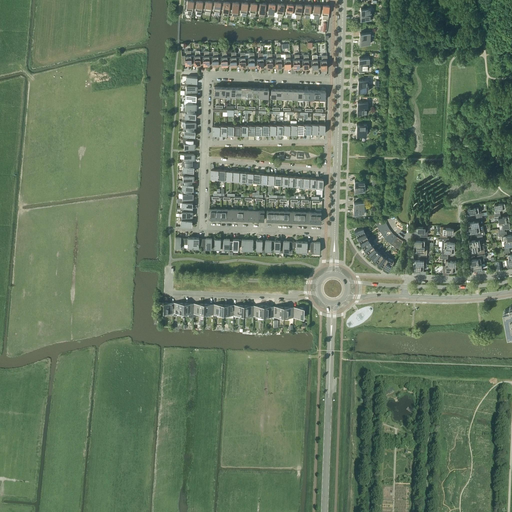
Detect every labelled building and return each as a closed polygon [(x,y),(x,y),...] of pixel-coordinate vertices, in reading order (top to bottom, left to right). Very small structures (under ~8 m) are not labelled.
[(192,9),(193,0),(190,0),(184,0),(183,8),(188,9),(187,14),(192,14),(193,9),(192,9)] [(201,9),(202,1),(196,0),(193,0),(192,9),(193,9),(197,9),(196,14),(201,15),(202,9),(201,9)] [(210,9),(211,1),(203,0),(202,0),(202,1),(201,9),(202,9),(206,10),(205,14),(210,15),(211,9),(210,9)] [(212,0),(211,1),(210,9),(211,9),(215,10),(214,15),(219,15),(220,10),(219,10),(220,1),(212,0)] [(221,1),(220,1),(219,10),(220,10),(224,10),(223,15),(228,16),(229,10),(228,10),(230,2),(221,1)] [(238,10),(239,2),(230,1),(230,2),(228,10),(229,10),(233,11),(232,15),(237,16),(238,10)] [(246,11),(248,2),(239,1),(239,2),(238,10),(242,11),(241,16),(246,16),(247,11),(246,11)] [(256,11),(257,3),(248,1),(248,2),(246,11),(247,11),(251,11),(250,16),(255,17),(256,11)] [(265,11),(266,3),(257,2),(257,3),(256,11),(260,12),(259,16),(264,17),(265,11)] [(274,12),(275,3),(266,2),(266,3),(265,11),(269,12),(268,17),(273,17),(274,12)] [(283,12),(284,4),(275,3),(274,12),(278,12),(277,17),(282,17),(282,18),(283,12)] [(292,12),(293,4),(284,3),(284,4),(283,12),(287,13),(286,17),(291,18),(292,12)] [(301,13),(302,4),(293,3),(293,4),(292,12),(296,13),(296,18),(300,18),(301,13)] [(302,4),(301,13),(305,13),(305,18),(309,19),(310,13),(311,5),(302,4)] [(319,13),(320,5),(311,4),(311,5),(310,13),(314,14),(314,18),(318,19),(319,13)] [(320,4),(320,5),(319,13),(323,14),(323,19),(327,19),(328,19),(329,14),(328,14),(329,5),(320,4)] [(182,64),(191,64),(191,55),(190,50),(186,50),(186,55),(181,55),(182,64)] [(195,55),(191,55),(191,64),(191,65),(200,64),(200,56),(200,50),(199,50),(195,50),(195,55)] [(204,55),(200,56),(200,64),(200,65),(209,64),(209,56),(209,50),(208,50),(204,51),(204,55)] [(213,56),(209,56),(209,64),(209,65),(218,65),(218,56),(218,51),(217,51),(213,51),(213,56)] [(222,56),(218,56),(218,65),(218,66),(227,65),(227,57),(227,51),(226,51),(222,51),(222,56)] [(231,56),(227,57),(227,65),(227,66),(236,65),(236,57),(236,51),(235,51),(231,52),(231,56)] [(236,66),(245,66),(245,57),(245,52),(244,52),(240,52),(240,57),(236,57),(236,65),(236,66)] [(249,57),(245,57),(245,66),(245,67),(254,66),(254,58),(254,52),(253,52),(249,52),(249,57)] [(258,57),(254,58),(254,66),(254,67),(263,66),(263,58),(263,53),(263,52),(262,52),(258,53),(258,57)] [(272,53),(263,53),(263,58),(263,66),(263,67),(272,67),(272,58),(272,53)] [(276,58),(272,58),(272,67),(272,68),(281,67),(281,59),(281,53),(276,53),(276,58)] [(285,58),(281,59),(281,67),(281,68),(290,67),(290,59),(290,53),(285,54),(285,58)] [(294,59),(290,59),(290,67),(291,68),(300,68),(299,59),(299,54),(294,54),(294,59)] [(304,59),(299,59),(300,68),(300,69),(309,68),(308,60),(308,54),(303,54),(304,59)] [(313,59),(308,60),(309,68),(309,69),(318,68),(317,60),(317,54),(312,55),(313,59)] [(322,60),(317,60),(318,68),(318,69),(327,69),(326,60),(327,60),(327,55),(326,55),(321,55),(322,60)] [(185,85),(186,85),(196,85),(196,82),(197,82),(197,76),(186,76),(186,81),(185,81),(185,85)] [(197,85),(196,85),(186,85),(186,90),(184,90),(184,94),(186,94),(196,94),(196,91),(197,85)] [(196,94),(186,94),(186,99),(184,99),(184,103),(186,103),(195,103),(195,100),(196,100),(196,94)] [(196,103),(195,103),(186,103),(185,108),(184,108),(184,112),(185,112),(195,112),(195,109),(196,109),(196,103)] [(185,112),(185,117),(183,117),(183,121),(185,121),(195,121),(195,118),(196,112),(195,112),(185,112)] [(183,130),(185,130),(194,130),(194,127),(195,127),(195,121),(185,121),(185,126),(183,126),(183,130)] [(195,130),(194,130),(185,130),(184,135),(183,135),(183,139),(194,140),(194,136),(195,136),(195,130)] [(194,143),(194,140),(183,139),(182,143),(184,143),(184,148),(194,149),(195,143),(194,143)] [(182,158),(182,162),(193,163),(193,159),(194,159),(194,154),(184,153),(184,158),(182,158)] [(183,166),(183,171),(193,171),(193,172),(194,172),(194,166),(193,166),(193,163),(182,162),(182,166),(183,166)] [(183,175),(183,180),(192,180),(192,181),(193,181),(193,175),(193,172),(193,171),(183,171),(181,171),(181,175),(183,175)] [(192,184),(192,181),(192,180),(183,180),(181,180),(181,184),(183,184),(182,189),(192,189),(192,190),(193,190),(193,184),(192,184)] [(192,198),(192,199),(193,199),(193,193),(192,193),(192,190),(192,189),(182,189),(181,189),(181,193),(182,193),(182,198),(192,198)] [(182,202),(182,207),(191,207),(191,208),(192,208),(192,202),(192,199),(192,198),(182,198),(180,198),(180,202),(182,202)] [(191,211),(191,208),(191,207),(182,207),(180,207),(180,211),(182,211),(181,216),(191,216),(191,217),(192,217),(192,211),(191,211)] [(191,220),(191,217),(191,216),(181,216),(180,216),(180,220),(181,220),(181,225),(192,226),(192,220),(191,220)] [(415,232),(416,232),(416,235),(421,235),(427,235),(428,226),(425,225),(425,226),(415,226),(415,232)] [(480,232),(480,225),(469,227),(470,232),(476,231),(477,235),(485,234),(484,231),(480,232)] [(447,233),(454,233),(454,227),(444,227),(444,226),(440,226),(440,237),(447,237),(447,233)] [(357,236),(365,232),(363,227),(354,229),(357,236)] [(367,238),(365,232),(357,236),(360,242),(367,238)] [(401,247),(404,239),(396,235),(395,236),(392,234),(389,241),(401,247)] [(469,240),(470,246),(484,244),(483,240),(482,234),(477,235),(478,239),(469,240)] [(425,245),(425,240),(425,238),(430,238),(430,236),(416,235),(415,240),(414,239),(414,245),(428,246),(428,245),(425,245)] [(184,249),(184,244),(184,237),(181,237),(175,236),(175,247),(180,247),(180,249),(184,249)] [(370,236),(367,238),(360,242),(363,248),(373,241),(370,236)] [(187,247),(193,248),(193,237),(188,237),(188,238),(184,237),(184,244),(187,244),(187,247)] [(199,237),(193,237),(193,248),(198,248),(199,244),(202,245),(202,238),(199,238),(199,237)] [(206,248),(211,248),(211,238),(212,238),(206,237),(206,238),(202,238),(202,245),(202,249),(206,250),(206,248)] [(442,246),(455,247),(455,241),(448,241),(448,238),(441,237),(440,241),(443,241),(442,246)] [(215,239),(211,238),(211,248),(211,250),(215,250),(215,248),(220,249),(220,239),(221,238),(215,238),(215,239)] [(224,239),(220,239),(220,249),(220,250),(224,250),(224,249),(229,249),(229,239),(230,238),(224,238),(224,239)] [(233,239),(229,239),(229,249),(229,250),(233,251),(233,249),(238,249),(238,246),(238,239),(233,238),(233,239)] [(242,240),(238,239),(238,246),(242,246),(241,249),(247,250),(247,239),(242,239),(242,240)] [(253,246),(256,246),(256,240),(253,240),(253,239),(247,239),(247,250),(253,250),(253,246)] [(265,252),(265,250),(265,240),(262,240),(262,239),(256,239),(256,240),(256,246),(256,250),(261,250),(261,252),(265,252)] [(274,252),(274,251),(274,241),(271,241),(271,240),(265,240),(265,250),(270,250),(270,252),(274,252)] [(283,252),(283,251),(283,241),(280,241),(280,240),(274,240),(274,241),(274,251),(279,251),(279,252),(283,252)] [(283,240),(283,241),(283,251),(288,251),(288,253),(292,253),(292,248),(293,241),(289,241),(289,240),(283,240)] [(296,242),(293,241),(292,248),(296,248),(296,251),(301,252),(302,241),(296,241),(296,242)] [(307,241),(302,241),(301,252),(307,252),(307,248),(310,248),(311,242),(307,242),(307,241)] [(319,252),(320,242),(314,241),(314,242),(311,242),(310,248),(310,253),(314,254),(314,252),(319,252)] [(376,245),(373,241),(363,248),(367,253),(376,245)] [(484,244),(470,246),(471,251),(477,250),(478,254),(485,253),(484,249),(485,249),(484,244)] [(378,247),(376,245),(367,253),(372,258),(378,251),(375,249),(378,247)] [(428,246),(414,245),(414,250),(422,251),(421,254),(428,254),(428,246)] [(382,255),(378,251),(372,258),(377,262),(382,255)] [(384,253),(382,255),(377,262),(382,266),(387,258),(389,256),(384,253)] [(470,259),(471,265),(482,263),(485,262),(484,257),(486,257),(486,254),(478,255),(479,258),(470,259)] [(414,258),(413,264),(424,264),(427,264),(427,255),(421,255),(421,259),(414,258)] [(392,261),(387,258),(382,266),(389,270),(390,266),(393,260),(392,261)] [(450,274),(450,271),(456,271),(456,266),(444,265),(443,269),(444,269),(444,274),(450,274)] [(173,312),(174,302),(163,302),(163,312),(173,312)] [(183,313),(184,303),(174,302),(173,312),(173,315),(177,315),(178,312),(183,313)] [(194,303),(184,303),(183,313),(194,313),(194,303)] [(204,303),(194,303),(194,313),(203,313),(204,303)] [(214,304),(204,303),(203,313),(213,314),(214,304)] [(224,304),(214,304),(213,314),(223,314),(224,304)] [(234,305),(224,304),(223,314),(233,315),(234,305)] [(244,305),(234,305),(233,315),(243,315),(244,305)] [(254,305),(244,305),(243,315),(253,315),(254,305)] [(264,306),(254,305),(253,315),(264,316),(264,306)] [(274,306),(264,306),(264,316),(273,316),(274,306)] [(283,306),(274,306),(273,316),(283,316),(283,306)] [(294,307),(283,306),(283,316),(293,317),(294,307)] [(511,306),(510,306),(510,310),(504,311),(503,311),(508,336),(509,336),(509,335),(511,334),(511,306)] [(304,307),(294,307),(293,317),(303,317),(304,307)] [(394,392),(392,388),(384,393),(386,396),(394,392)]
